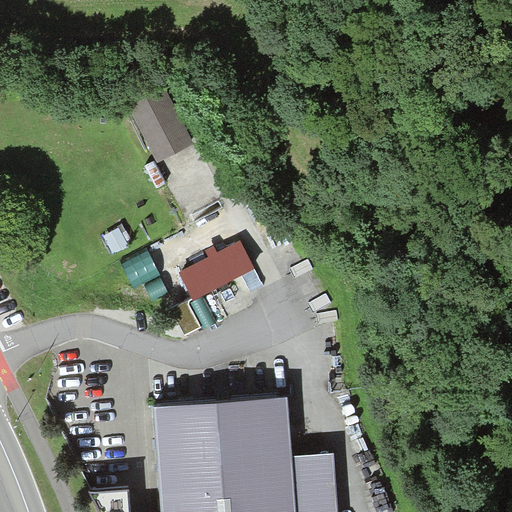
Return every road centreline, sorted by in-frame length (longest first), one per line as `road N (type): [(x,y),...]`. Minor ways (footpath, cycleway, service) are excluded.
road 1 (track): [(246,0),(269,55),(402,238),(476,413),(479,511)]
road 2 (track): [(0,370),(66,511)]
